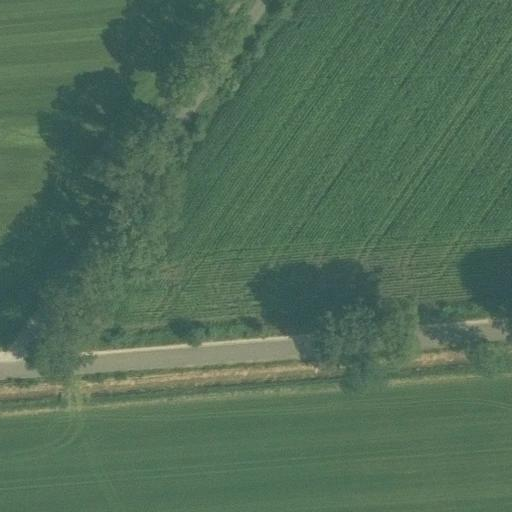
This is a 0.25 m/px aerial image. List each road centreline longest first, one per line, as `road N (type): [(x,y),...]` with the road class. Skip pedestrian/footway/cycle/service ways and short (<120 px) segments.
road 1 (unclassified): [(0,373),(511,333)]
road 2 (unclassified): [(0,368),(266,0)]
